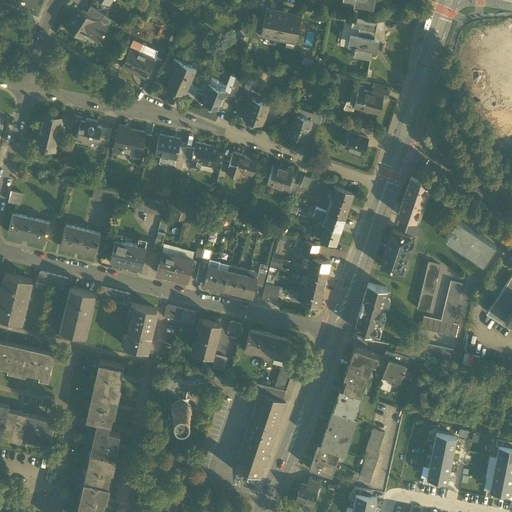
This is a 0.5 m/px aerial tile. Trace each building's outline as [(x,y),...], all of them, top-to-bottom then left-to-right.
[(354,0),(354,6),(372,9),(373,0),(354,0)] [(97,18),(100,20),(101,19),(104,14),(92,6),(88,12),(97,18)] [(65,26),(83,38),(86,34),(87,32),(88,30),(99,37),(101,33),(102,34),(103,32),(104,31),(106,27),(96,20),(87,14),(77,7),(65,26)] [(263,9),(256,7),(252,25),(259,26),(263,9)] [(260,36),(278,39),(284,12),(266,8),(260,36)] [(301,15),(284,12),(278,39),(286,41),(296,43),(301,15)] [(101,19),(107,24),(111,19),(104,14),(101,19)] [(359,27),(375,30),(377,23),(352,18),(351,26),(359,27)] [(359,27),(357,35),(374,38),(375,30),(359,27)] [(96,41),(99,37),(88,30),(87,32),(86,34),(96,41)] [(348,45),(355,46),(357,35),(350,34),(348,45)] [(372,49),(374,38),(357,35),(355,46),(353,56),(370,59),(372,49)] [(132,40),(129,47),(154,58),(158,51),(132,40)] [(294,49),(296,43),(286,41),(284,47),(294,49)] [(147,75),(154,58),(129,47),(121,66),(136,73),(136,71),(147,75)] [(313,59),(302,56),(300,63),(311,66),(313,59)] [(147,75),(154,78),(162,62),(154,58),(147,75)] [(166,86),(185,95),(185,94),(190,83),(194,73),(189,71),(191,66),(174,58),(169,68),(177,72),(174,79),(170,77),(166,86)] [(227,92),(236,96),(240,78),(230,74),(225,90),(227,91),(227,92)] [(243,87),(249,90),(252,82),(247,80),(243,87)] [(185,94),(194,98),(198,87),(190,83),(185,94)] [(211,105),(221,109),(227,92),(227,91),(225,90),(208,84),(202,102),(209,104),(208,105),(211,106),(211,105)] [(382,97),(387,98),(389,90),(377,87),(375,93),(376,93),(376,94),(383,96),(382,97)] [(358,88),(357,91),(354,101),(353,105),(366,108),(366,109),(378,112),(382,97),(383,96),(376,94),(376,93),(375,93),(358,88)] [(349,100),(354,101),(357,91),(351,90),(349,100)] [(274,110),(281,113),(285,100),(278,98),(274,110)] [(244,118),(262,123),(268,103),(259,100),(258,103),(249,101),(244,118)] [(296,107),(294,113),(305,117),(307,111),(296,107)] [(311,121),(319,124),(323,113),(314,110),(313,113),(311,119),(311,121)] [(494,132),(506,134),(509,113),(497,111),(494,132)] [(53,150),(55,151),(60,127),(63,117),(61,116),(53,114),(54,113),(51,113),(50,114),(43,112),(35,146),(36,146),(37,143),(45,145),(44,147),(47,148),(47,146),(54,148),(53,150)] [(311,119),(305,117),(294,113),(287,133),(305,139),(311,121),(311,119)] [(60,127),(72,130),(75,118),(62,115),(61,116),(63,117),(60,127)] [(81,142),(89,144),(90,142),(97,143),(98,137),(101,126),(96,125),(97,121),(85,118),(85,120),(85,122),(80,121),(75,138),(81,140),(81,142)] [(341,126),(359,132),(360,126),(343,120),(341,126)] [(122,148),(130,152),(135,151),(138,147),(138,145),(142,145),(144,132),(126,128),(126,126),(118,125),(113,148),(118,149),(122,148)] [(98,137),(108,140),(111,128),(101,126),(98,137)] [(344,146),(362,152),(367,136),(349,130),(344,146)] [(143,146),(148,147),(151,134),(144,132),(142,145),(143,146)] [(175,158),(176,158),(176,157),(178,146),(180,138),(160,134),(155,153),(160,154),(175,158)] [(192,159),(193,159),(201,161),(214,164),(218,145),(217,145),(216,146),(211,145),(211,144),(210,144),(210,145),(196,142),(197,142),(195,142),(194,148),(192,159)] [(118,149),(113,148),(112,152),(121,154),(121,152),(130,154),(130,156),(141,159),(143,146),(142,145),(138,145),(138,147),(135,151),(130,152),(122,148),(118,149)] [(184,159),(184,158),(186,148),(178,146),(176,157),(184,159)] [(186,146),(186,148),(184,158),(192,159),(194,148),(186,146)] [(227,171),(236,174),(238,169),(251,174),(256,160),(246,156),(247,154),(234,150),(230,161),(227,171)] [(173,163),(175,158),(160,154),(158,162),(167,164),(168,162),(173,163)] [(175,158),(173,163),(177,168),(181,169),(184,159),(176,157),(176,158),(175,158)] [(220,169),(227,171),(230,161),(222,159),(220,169)] [(201,161),(199,167),(213,170),(214,164),(201,161)] [(266,182),(289,190),(292,182),(293,178),(290,177),(293,170),(273,163),(266,182)] [(300,188),(307,190),(311,178),(304,175),(300,188)] [(409,218),(416,221),(416,220),(429,182),(411,176),(398,214),(409,218)] [(288,194),(293,196),(298,184),(292,182),(289,190),(288,194)] [(353,192),(337,186),(332,199),(349,204),(353,192)] [(92,199),(116,205),(119,192),(97,187),(95,187),(92,199)] [(8,201),(20,204),(22,193),(11,190),(8,201)] [(136,209),(162,215),(165,203),(164,203),(139,197),(136,209)] [(349,204),(332,199),(328,211),(344,217),(349,204)] [(289,212),(296,215),(299,208),(291,205),(289,212)] [(326,211),(316,207),(313,215),(325,219),(328,211),(326,211)] [(184,221),(187,211),(177,208),(174,218),(184,221)] [(324,224),(340,230),(344,217),(328,211),(325,219),(324,224)] [(7,233),(43,242),(48,222),(13,213),(7,233)] [(159,231),(165,232),(168,216),(162,215),(159,231)] [(221,226),(223,217),(214,215),(212,224),(221,226)] [(409,218),(406,226),(415,229),(418,221),(416,220),(416,221),(409,218)] [(478,256),(484,261),(495,245),(457,218),(449,229),(451,230),(447,235),(463,247),(462,249),(476,258),(478,256)] [(324,224),(318,222),(314,235),(319,237),(324,224)] [(335,243),(340,230),(324,224),(319,237),(335,243)] [(60,246),(95,255),(100,234),(65,225),(60,246)] [(412,237),(415,229),(406,226),(404,233),(410,235),(410,236),(412,237)] [(397,272),(399,267),(401,260),(406,247),(410,248),(412,241),(408,240),(410,236),(410,235),(404,233),(393,230),(387,245),(385,250),(386,251),(381,266),(397,272)] [(156,238),(163,240),(165,232),(159,231),(158,231),(156,238)] [(287,237),(281,235),(278,242),(285,244),(287,237)] [(445,237),(462,249),(463,247),(447,235),(445,237)] [(152,249),(160,251),(163,240),(156,238),(155,238),(152,249)] [(302,247),(304,241),(296,238),(293,252),(300,254),(302,247)] [(302,247),(317,251),(319,245),(304,240),(304,241),(302,247)] [(110,263),(140,270),(146,248),(115,241),(110,263)] [(177,256),(179,246),(163,243),(161,253),(177,256)] [(179,246),(177,256),(192,260),(195,250),(179,246)] [(201,257),(209,260),(212,249),(203,247),(202,249),(201,257)] [(303,256),(311,258),(312,257),(316,258),(317,251),(302,247),(300,254),(300,255),(303,256)] [(194,259),(200,260),(201,257),(202,249),(197,248),(194,259)] [(156,274),(172,278),(177,256),(161,253),(156,274)] [(192,260),(177,256),(172,278),(187,281),(192,260)] [(305,265),(310,266),(312,258),(311,258),(303,256),(301,264),(305,265)] [(199,267),(205,268),(207,269),(208,265),(209,260),(201,257),(200,260),(199,267)] [(272,257),(270,265),(281,268),(283,260),(272,257)] [(330,261),(316,258),(312,257),(311,258),(312,258),(310,266),(327,270),(330,261)] [(421,291),(433,294),(440,265),(428,262),(421,291)] [(258,272),(265,273),(267,265),(260,263),(258,272)] [(203,282),(213,285),(218,267),(208,265),(207,269),(203,282)] [(327,270),(310,266),(308,275),(325,279),(327,270)] [(196,280),(201,282),(205,268),(199,267),(196,280)] [(214,285),(223,287),(228,270),(218,267),(213,285),(214,285)] [(36,283),(54,287),(57,273),(40,269),(36,283)] [(223,287),(233,290),(237,272),(228,270),(223,287)] [(233,290),(243,292),(247,274),(237,272),(233,290)] [(255,283),(262,285),(265,273),(258,272),(257,277),(255,283)] [(5,282),(3,293),(0,304),(0,315),(21,321),(26,299),(31,278),(8,273),(6,281),(2,281),(5,282)] [(69,276),(57,273),(54,287),(65,290),(69,276)] [(511,327),(511,323),(489,309),(511,275),(511,274),(511,273),(486,311),(511,327)] [(257,277),(247,274),(243,292),(253,295),(255,283),(257,277)] [(325,279),(308,275),(306,283),(323,288),(325,279)] [(511,275),(489,309),(511,323),(511,275)] [(450,281),(446,298),(458,301),(462,284),(450,281)] [(261,299),(268,301),(269,297),(276,299),(280,286),(265,283),(261,299)] [(323,288),(306,283),(303,292),(320,297),(323,288)] [(354,329),(373,334),(387,288),(368,283),(365,291),(357,320),(357,321),(354,329)] [(60,329),(83,335),(94,292),(71,286),(60,329)] [(113,301),(121,303),(124,292),(101,286),(98,297),(113,301)] [(292,299),(301,301),(303,292),(298,291),(298,293),(293,292),(292,299)] [(417,309),(429,312),(433,294),(421,291),(417,309)] [(130,293),(124,292),(121,303),(128,305),(130,293)] [(320,297),(303,292),(301,301),(318,306),(320,297)] [(446,298),(441,321),(453,324),(458,301),(446,298)] [(126,344),(147,348),(156,308),(135,303),(126,344)] [(164,316),(180,320),(183,308),(167,304),(164,316)] [(196,311),(183,308),(180,320),(193,323),(196,311)] [(194,350),(212,354),(220,322),(202,317),(194,350)] [(458,325),(453,324),(441,321),(423,317),(421,328),(456,337),(458,325)] [(227,332),(239,335),(242,323),(230,320),(227,332)] [(274,355),(284,357),(288,339),(249,329),(245,347),(274,355)] [(39,378),(49,380),(55,353),(0,340),(0,366),(7,368),(7,371),(25,375),(26,372),(39,375),(39,378)] [(415,354),(450,362),(453,350),(418,342),(416,349),(415,354)] [(409,357),(414,359),(415,354),(416,349),(397,345),(394,352),(409,357)] [(346,377),(342,388),(361,395),(364,386),(366,381),(366,379),(369,370),(375,354),(353,346),(350,355),(354,356),(351,363),(348,371),(345,370),(344,373),(343,376),(346,377)] [(385,350),(383,356),(406,365),(409,357),(394,352),(385,350)] [(459,364),(477,368),(480,357),(462,352),(459,364)] [(227,357),(215,354),(213,366),(224,369),(227,357)] [(284,357),(274,355),(272,363),(281,365),(282,363),(284,357)] [(400,383),(406,365),(383,356),(378,355),(375,363),(386,367),(382,377),(394,381),(400,383)] [(282,363),(293,367),(295,361),(284,357),(282,363)] [(110,423),(110,424),(112,415),(114,415),(117,399),(119,390),(120,386),(118,386),(123,364),(99,359),(99,360),(102,360),(100,367),(97,366),(95,374),(98,374),(97,381),(94,381),(93,384),(92,389),(95,390),(93,396),(90,396),(89,403),(92,404),(90,410),(88,410),(86,418),(97,421),(110,423)] [(281,365),(274,387),(286,389),(293,367),(282,363),(281,365)] [(226,376),(214,373),(213,381),(224,384),(226,376)] [(389,393),(394,381),(382,377),(378,389),(389,393)] [(282,400),(286,389),(274,387),(256,383),(255,391),(260,392),(282,400)] [(353,415),(361,395),(342,388),(339,387),(337,392),(338,393),(333,407),(335,408),(353,415)] [(260,392),(237,460),(242,461),(239,469),(259,476),(285,401),(282,400),(260,392)] [(187,419),(190,416),(191,412),(190,408),(188,405),(185,402),(182,401),(178,402),(174,404),(172,407),(171,410),(171,414),(173,418),(176,420),(180,421),(184,421),(187,419)] [(0,431),(3,432),(8,409),(9,405),(0,402),(0,431)] [(357,416),(353,415),(335,408),(330,424),(326,423),(324,428),(328,429),(322,444),(337,450),(340,450),(344,452),(357,416)] [(7,437),(16,439),(23,412),(8,409),(3,432),(2,433),(8,435),(7,437)] [(55,419),(23,412),(16,439),(25,441),(27,436),(30,437),(29,440),(49,444),(55,419)] [(110,423),(97,421),(95,426),(108,429),(110,423)] [(85,471),(84,479),(108,484),(111,470),(113,471),(118,448),(116,448),(120,432),(108,429),(95,426),(93,435),(96,436),(95,442),(92,442),(91,446),(90,449),(93,450),(92,457),(89,456),(87,464),(90,465),(88,472),(85,471)] [(357,479),(369,483),(379,455),(376,454),(384,432),(373,428),(365,451),(367,452),(357,479)] [(456,436),(436,432),(433,443),(454,447),(456,436)] [(495,444),(498,444),(511,447),(511,441),(497,438),(495,444)] [(333,462),(337,450),(322,444),(317,443),(313,455),(333,462)] [(454,447),(433,443),(431,455),(451,459),(454,447)] [(511,447),(498,444),(496,456),(511,459),(511,447)] [(328,474),(333,462),(313,455),(308,467),(328,474)] [(451,459),(431,455),(429,466),(449,470),(451,459)] [(511,459),(496,456),(494,467),(511,470),(511,459)] [(239,471),(239,469),(242,461),(237,460),(235,459),(232,469),(239,471)] [(426,477),(441,480),(447,481),(449,470),(429,466),(426,477)] [(511,481),(511,470),(494,467),(491,478),(511,482),(511,481)] [(440,486),(441,480),(426,477),(424,476),(423,483),(440,486)] [(307,485),(317,489),(320,480),(310,477),(307,485)] [(483,489),(486,489),(489,490),(491,478),(486,477),(483,489)] [(511,482),(491,478),(489,490),(504,493),(509,494),(511,482)] [(110,485),(108,484),(84,479),(83,479),(87,480),(86,484),(83,483),(80,494),(83,495),(82,498),(80,497),(77,507),(80,508),(80,511),(77,510),(76,511),(102,511),(105,498),(107,498),(110,485)] [(302,507),(311,511),(314,504),(312,503),(317,489),(307,485),(301,483),(296,498),(304,501),(302,507)] [(356,493),(371,496),(372,490),(354,486),(353,492),(356,493)] [(503,499),(504,493),(489,490),(486,489),(485,495),(503,499)] [(371,496),(356,493),(353,504),(374,508),(376,497),(371,496)]
